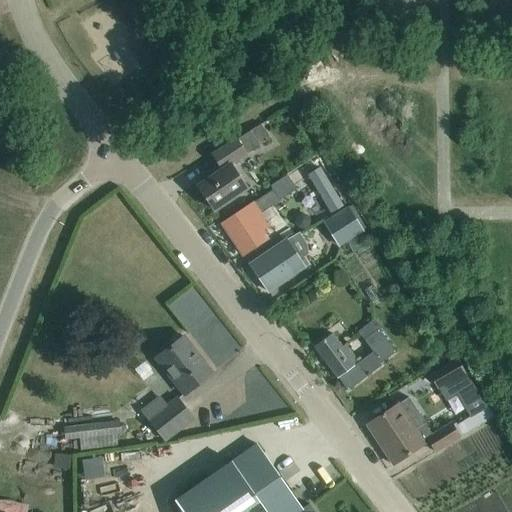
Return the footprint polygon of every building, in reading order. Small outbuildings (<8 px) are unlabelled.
[(250,131),(260,145),(269,138),(259,124),(250,131)] [(236,137),(212,154),(222,168),(197,185),(214,210),(247,188),(231,164),(247,154),(236,137)] [(320,166),(307,174),(331,213),(343,205),(320,166)] [(273,189),(238,212),(222,223),(243,255),(259,244),(267,239),(260,227),(266,226),(269,224),(267,221),(275,215),(270,207),(297,189),(287,175),(271,185),(273,189)] [(362,231),(348,208),(325,221),(339,245),(362,231)] [(295,218),(295,223),(299,228),(304,228),(310,225),(311,219),(307,214),(300,214),(295,218)] [(267,252),(250,263),(256,272),(252,275),(258,284),(263,283),(268,291),(285,280),(286,279),(309,265),(304,257),(308,254),(306,243),(299,232),(268,251),(267,252)] [(353,251),(367,243),(362,234),(347,243),(353,251)] [(342,346),(332,332),(313,346),(337,378),(338,377),(347,390),(383,364),(382,362),(396,352),(379,329),(364,339),(373,351),(363,359),(360,355),(356,358),(345,343),(342,346)] [(156,357),(185,394),(212,373),(183,336),(156,357)] [(456,359),(431,374),(439,387),(464,373),(456,359)] [(432,433),(408,396),(366,424),(393,464),(425,443),(424,442),(427,440),(436,452),(461,436),(451,420),(432,433)] [(179,401),(151,422),(165,440),(193,419),(179,401)] [(476,412),(483,422),(493,416),(486,405),(476,412)] [(80,438),(81,453),(118,448),(116,434),(121,433),(120,420),(64,427),(66,440),(80,438)] [(258,445),(177,503),(183,511),(314,511),(309,504),(302,509),(266,457),(258,445)]
